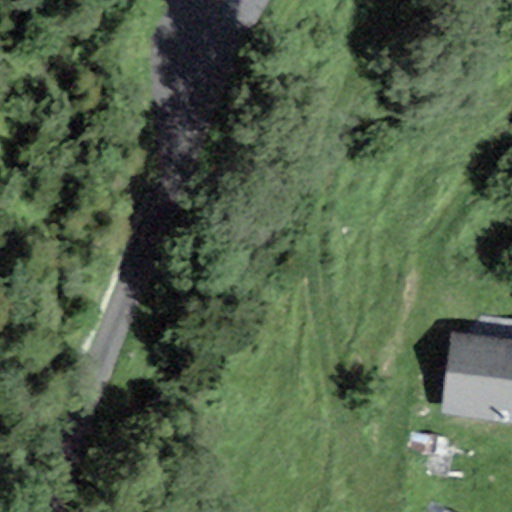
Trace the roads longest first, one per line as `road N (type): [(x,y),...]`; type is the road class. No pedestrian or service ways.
road 1 (unclassified): [(59,511),(110,328),(219,26),(236,0)]
road 2 (track): [(378,0),(346,69),(312,192),(331,387),(380,494),(380,511)]
